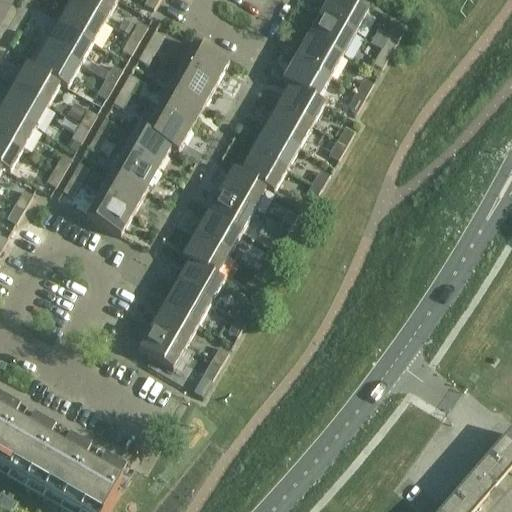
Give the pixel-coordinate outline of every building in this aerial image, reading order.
[(110,1),(107,0),(75,0),(71,8),(105,28),(118,6),(117,5),(110,1)] [(161,1),(158,0),(148,0),(144,9),(153,15),(161,1)] [(332,0),(320,20),(355,40),(369,17),(339,0),(332,0)] [(105,28),(71,8),(58,30),(93,50),(105,28)] [(355,40),(320,20),(308,42),(343,62),(355,40)] [(123,24),(117,33),(129,40),(134,30),(123,24)] [(129,41),(139,47),(148,32),(138,26),(129,41)] [(93,50),(58,30),(46,52),(80,71),(93,50)] [(146,51),(155,56),(164,41),(154,36),(146,51)] [(380,54),(390,60),(399,45),(389,39),(380,54)] [(139,47),(129,41),(121,55),(131,61),(139,47)] [(343,62),(308,42),(295,64),(330,84),(343,62)] [(181,71),(216,91),(229,68),(194,48),(181,71)] [(138,65),(147,70),(155,56),(146,51),(138,65)] [(34,73),(60,89),(59,89),(61,90),(68,94),(80,71),(46,52),(34,73)] [(390,60),(380,54),(372,68),(382,74),(390,60)] [(330,84),(295,64),(283,86),(290,90),(318,106),(319,105),(318,105),(330,84)] [(91,67),(87,74),(105,84),(104,85),(114,91),(123,75),(113,70),(109,77),(91,67)] [(34,73),(27,69),(14,92),(48,111),(61,90),(59,89),(60,89),(34,73)] [(216,91),(181,71),(168,93),(203,113),(216,91)] [(121,95),(130,100),(139,85),(129,80),(121,95)] [(355,98),(364,104),(373,88),(364,83),(355,98)] [(114,91),(104,85),(96,99),(106,104),(114,91)] [(277,112),(312,132),(325,109),(319,105),(318,106),(290,90),(277,112)] [(48,111),(14,92),(1,113),(36,133),(48,111)] [(203,113),(168,93),(156,115),(191,134),(203,113)] [(113,108),(122,114),(130,100),(121,95),(113,108)] [(364,104),(355,98),(347,112),(356,117),(364,104)] [(74,108),(68,120),(78,126),(85,114),(74,108)] [(312,132),(277,112),(264,134),(299,154),(312,132)] [(0,115),(0,141),(23,155),(36,133),(1,113),(0,115)] [(79,129),(89,135),(97,120),(87,114),(79,129)] [(191,134),(156,115),(144,136),(142,135),(171,152),(171,153),(178,157),(191,134)] [(95,139),(105,144),(113,129),(104,124),(95,139)] [(89,135),(79,129),(71,143),(80,149),(89,135)] [(337,146),(346,152),(355,137),(345,131),(337,146)] [(142,135),(137,132),(124,155),(158,175),(171,153),(171,152),(142,135)] [(299,154),(264,134),(252,156),(287,176),(299,154)] [(87,153),(97,158),(105,144),(95,139),(87,153)] [(0,141),(0,171),(3,173),(3,174),(10,178),(23,155),(0,141)] [(346,152),(337,146),(328,160),(338,166),(346,152)] [(158,175),(124,155),(111,177),(146,197),(158,175)] [(252,156),(240,177),(268,194),(267,194),(274,198),(287,176),(252,156)] [(54,173),(64,178),(72,164),(62,158),(54,173)] [(70,182),(80,188),(88,173),(79,168),(70,182)] [(64,178),(54,173),(46,187),(55,193),(64,178)] [(240,177),(233,173),(219,197),(254,217),(267,194),(268,194),(240,177)] [(311,190),(321,195),(329,180),(320,175),(311,190)] [(146,197),(111,177),(99,199),(133,219),(146,197)] [(62,196),(72,202),(80,188),(70,182),(62,196)] [(321,195),(311,190),(303,204),(313,209),(321,195)] [(15,209),(24,215),(33,200),(23,195),(15,209)] [(254,217),(219,197),(207,219),(242,239),(254,217)] [(86,221),(120,241),(133,219),(99,199),(86,221)] [(24,215),(15,209),(7,224),(16,229),(24,215)] [(279,231),(288,236),(297,221),(287,215),(279,231)] [(194,240),(229,261),(242,239),(207,219),(194,240)] [(271,245),(280,250),(288,236),(279,231),(271,245)] [(217,282),(217,281),(229,261),(194,240),(182,262),(189,266),(217,282)] [(254,275),(263,280),(272,265),(263,259),(254,275)] [(176,289),(211,309),(224,285),(217,281),(217,282),(189,266),(176,289)] [(263,280),(254,275),(246,288),(255,294),(263,280)] [(211,309),(176,289),(164,311),(198,331),(211,309)] [(235,323),(245,328),(254,313),(244,308),(235,323)] [(198,331),(164,311),(151,333),(186,353),(198,331)] [(245,328),(235,323),(227,336),(237,342),(245,328)] [(138,355),(173,375),(186,353),(151,333),(138,355)] [(210,366),(220,372),(229,356),(219,351),(210,366)] [(220,372),(210,366),(202,380),(212,386),(220,372)] [(0,409),(3,411),(9,400),(0,394),(0,409)] [(20,406),(9,400),(3,411),(13,417),(20,406)] [(3,411),(0,415),(0,422),(8,427),(13,417),(3,411)] [(38,432),(44,420),(34,414),(27,426),(38,432)] [(56,426),(44,420),(38,432),(49,438),(56,426)] [(0,474),(66,511),(111,511),(123,492),(121,491),(120,492),(44,448),(32,441),(8,427),(0,422),(0,474)] [(38,432),(32,441),(44,448),(49,438),(38,432)] [(73,452),(80,440),(69,434),(63,446),(73,452)] [(511,511),(511,439),(509,437),(444,511),(511,511)] [(84,459),(91,447),(80,440),(73,452),(84,459)] [(109,472),(115,461),(105,455),(98,466),(109,472)] [(126,467),(115,461),(109,472),(120,479),(126,467)] [(0,497),(0,511),(1,511),(14,511),(18,507),(0,497)]
